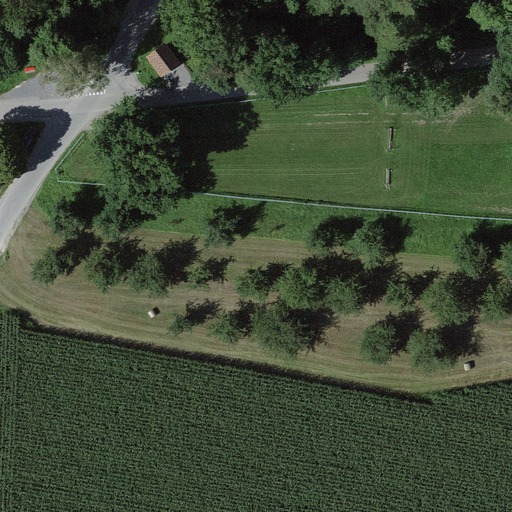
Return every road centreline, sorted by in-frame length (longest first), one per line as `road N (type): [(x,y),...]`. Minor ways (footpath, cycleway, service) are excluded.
road 1 (unclassified): [(88,106),(511,51)]
road 2 (unclassified): [(0,239),(29,182),(88,106)]
road 3 (unclassified): [(88,106),(149,0)]
